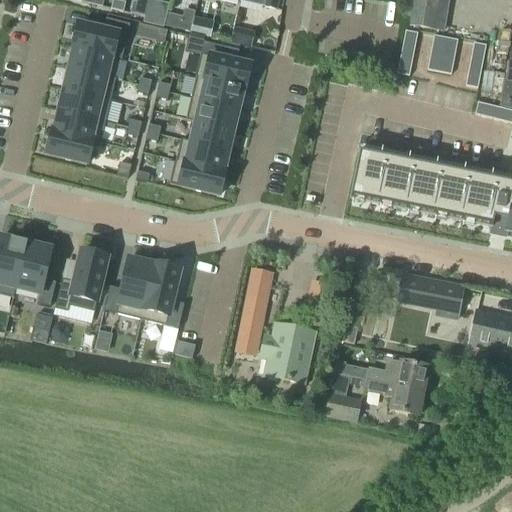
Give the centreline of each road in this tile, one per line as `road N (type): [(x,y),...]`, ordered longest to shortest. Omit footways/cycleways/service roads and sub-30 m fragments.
road 1 (residential): [(511,272),(250,221)]
road 2 (residential): [(250,221),(194,235),(6,193)]
road 3 (residential): [(6,193),(46,11)]
road 4 (residential): [(282,58),(250,221)]
